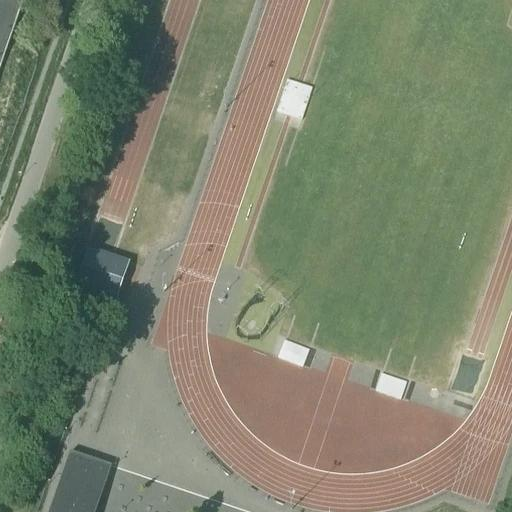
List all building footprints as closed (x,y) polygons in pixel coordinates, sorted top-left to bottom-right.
[(0,0),(0,59),(12,0),(0,0)] [(274,119),(300,128),(310,96),(285,87),(274,119)] [(87,251),(75,288),(112,300),(124,263),(87,251)] [(16,352),(25,356),(29,346),(19,343),(16,352)] [(400,397),(405,381),(383,373),(377,390),(400,397)] [(49,511),(96,511),(111,467),(70,453),(49,511)]
